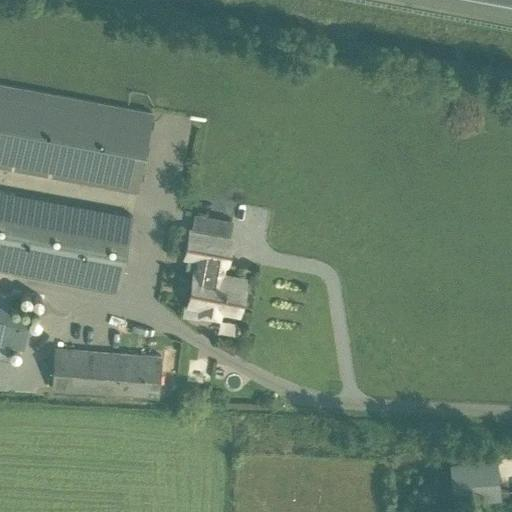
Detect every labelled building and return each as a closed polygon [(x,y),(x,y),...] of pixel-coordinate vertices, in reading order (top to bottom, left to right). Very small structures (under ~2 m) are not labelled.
[(0,164),(138,191),(153,111),(0,82),(0,164)] [(0,267),(119,290),(133,214),(0,189),(0,267)] [(230,236),(191,229),(186,256),(199,259),(197,270),(195,270),(189,304),(202,306),(201,313),(218,316),(219,309),(237,313),(239,304),(243,305),(246,288),(242,288),(243,279),(217,274),(219,262),(225,263),(230,236)] [(0,341),(22,346),(28,314),(8,311),(11,294),(0,291),(0,341)] [(293,322),(295,294),(264,292),(262,321),(293,322)] [(118,352),(69,348),(55,347),(52,386),(118,392),(117,393),(159,396),(160,355),(118,351),(118,352)] [(493,452),(451,455),(455,495),(496,492),(493,452)] [(451,500),(451,511),(479,511),(479,499),(451,500)]
